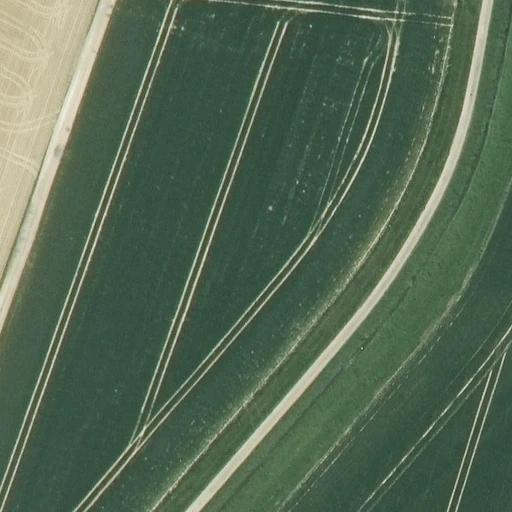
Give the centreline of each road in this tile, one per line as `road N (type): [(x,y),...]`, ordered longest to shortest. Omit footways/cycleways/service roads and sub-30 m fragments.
road 1 (track): [(489,0),(467,116),(429,217),(368,313),(196,511)]
road 2 (track): [(108,0),(0,303)]
